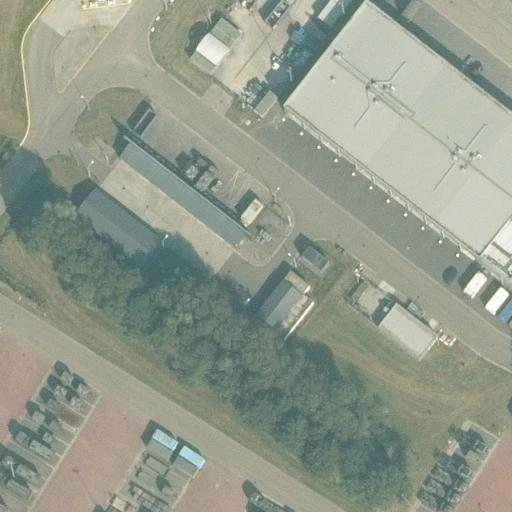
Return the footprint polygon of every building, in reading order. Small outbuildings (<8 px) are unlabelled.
[(337,0),(319,24),(332,34),(358,0),(337,0)] [(285,116),(511,292),(511,122),(368,10),(285,116)] [(190,63),(210,78),(241,37),(222,22),(190,63)] [(254,114),(262,121),(278,101),(270,95),(254,114)] [(95,193),(74,220),(143,272),(163,246),(95,193)] [(310,251),(302,261),(321,276),(329,266),(310,251)] [(256,319),(248,329),(267,344),(274,336),(284,344),(313,306),(303,298),(310,290),(290,275),(276,293),(275,295),(257,317),(256,319)] [(378,332),(419,364),(437,340),(397,309),(378,332)]
